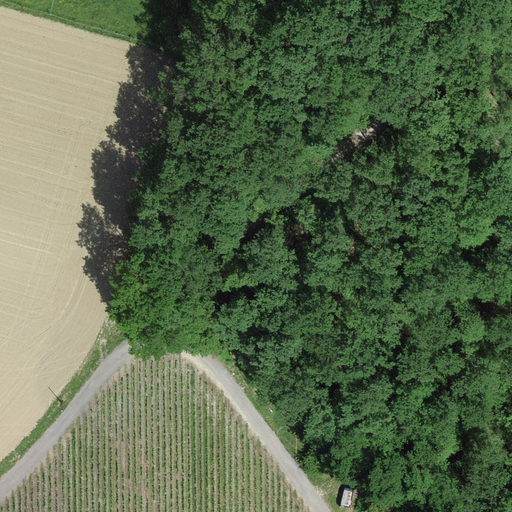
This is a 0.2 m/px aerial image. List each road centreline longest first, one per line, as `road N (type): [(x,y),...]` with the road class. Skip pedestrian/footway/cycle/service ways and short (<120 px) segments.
road 1 (track): [(511,36),(337,152),(238,230),(139,344)]
road 2 (track): [(322,511),(196,348),(183,341),(139,344)]
road 3 (track): [(139,344),(0,489)]
